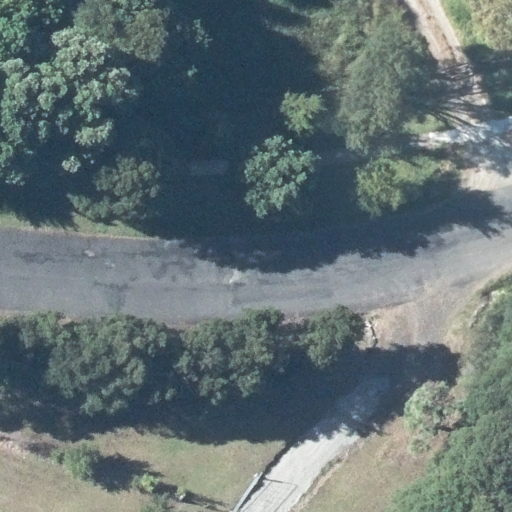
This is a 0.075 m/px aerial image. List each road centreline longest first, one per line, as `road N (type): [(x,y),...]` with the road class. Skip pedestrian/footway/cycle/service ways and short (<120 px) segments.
road 1 (unclassified): [(511,211),(159,282),(0,264)]
road 2 (track): [(422,0),(511,165)]
